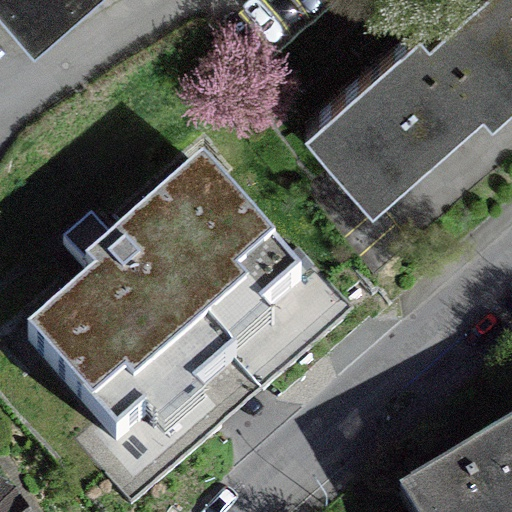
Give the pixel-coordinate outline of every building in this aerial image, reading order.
[(77,0),(0,0),(0,6),(29,41),(77,0)] [(489,112),(511,91),(511,0),(467,0),(424,38),(481,103),(489,112)] [(368,200),(481,103),(424,38),(416,28),(303,125),(368,200)] [(0,323),(0,324),(107,448),(301,282),(193,158),(0,323)] [(511,511),(511,431),(408,494),(418,511),(511,511)]
